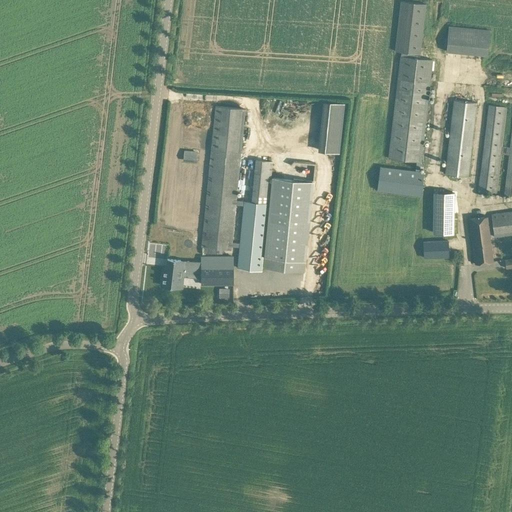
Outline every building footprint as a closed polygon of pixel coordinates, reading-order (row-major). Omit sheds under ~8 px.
[(400,55),(388,158),(421,162),(433,59),(419,58),(420,54),(421,54),(426,3),(401,0),(395,51),(402,51),(401,56),(400,55)] [(490,30),(448,26),(446,52),(487,56),(490,30)] [(339,152),(343,102),(320,100),(317,151),(339,152)] [(468,176),(477,102),(454,100),(445,173),(468,176)] [(506,107),(503,106),(489,105),(478,191),(492,193),(496,193),(501,153),(509,154),(504,194),(511,194),(511,130),(510,147),(502,146),(506,107)] [(216,106),(211,149),(202,246),(203,246),(202,254),(219,254),(219,248),(231,249),(231,246),(232,242),(236,204),(236,200),(245,108),(216,106)] [(197,150),(184,149),(183,161),(196,162),(197,150)] [(424,172),(380,166),(377,190),(421,196),(424,172)] [(305,261),(313,181),(273,177),(265,257),(264,267),(304,271),(305,261)] [(434,192),(433,232),(453,233),(454,192),(434,192)] [(262,270),(268,204),(250,202),(236,200),(236,204),(243,205),(239,243),(232,242),(231,246),(239,247),(237,267),(262,270)] [(494,237),(511,234),(511,211),(491,214),(494,237)] [(493,261),(492,251),(487,216),(469,219),(475,264),(493,261)] [(449,256),(448,246),(448,240),(424,241),(424,257),(449,256)] [(166,267),(164,286),(182,288),(184,276),(202,279),(202,284),(233,283),(233,273),(233,256),(202,257),(202,262),(189,261),(167,259),(166,267)] [(229,288),(220,288),(220,301),(229,301),(229,288)]
